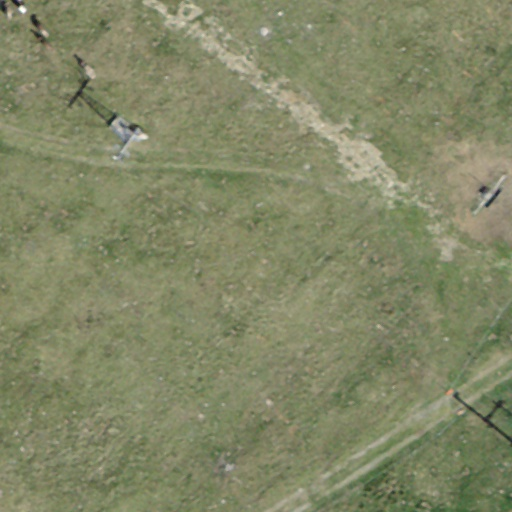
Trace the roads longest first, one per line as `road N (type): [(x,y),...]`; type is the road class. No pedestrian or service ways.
road 1 (track): [(489,219),(0,136)]
road 2 (track): [(243,0),(489,219),(511,300)]
road 3 (track): [(511,365),(289,511)]
